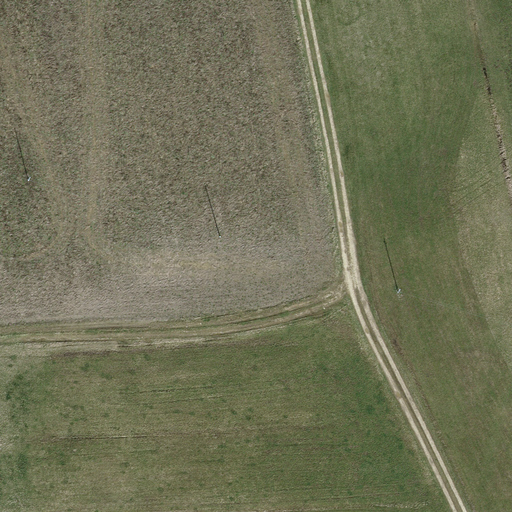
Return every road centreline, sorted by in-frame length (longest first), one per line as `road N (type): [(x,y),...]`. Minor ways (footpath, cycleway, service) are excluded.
road 1 (track): [(343,280),(312,306),(260,319),(0,338)]
road 2 (track): [(295,0),(343,280)]
road 3 (track): [(343,280),(453,511)]
